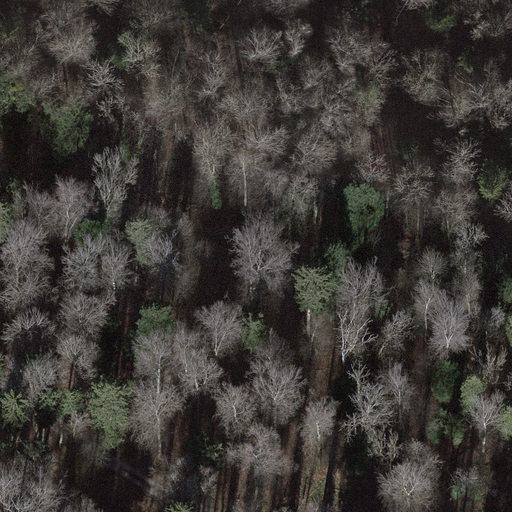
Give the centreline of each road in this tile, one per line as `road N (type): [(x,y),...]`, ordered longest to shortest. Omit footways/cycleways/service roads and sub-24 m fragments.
road 1 (track): [(0,191),(74,218),(180,235),(334,280),(408,288),(511,245)]
road 2 (track): [(216,511),(160,483),(0,366)]
